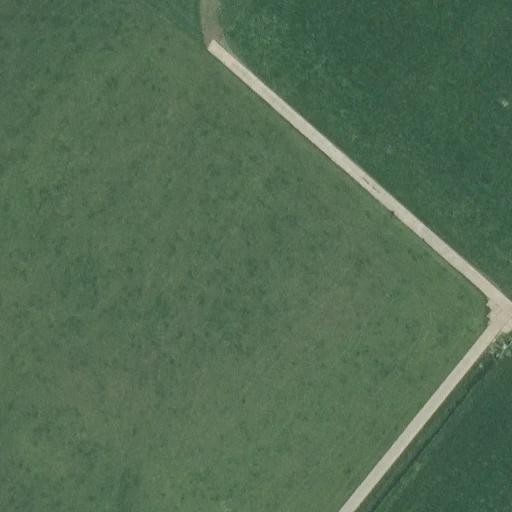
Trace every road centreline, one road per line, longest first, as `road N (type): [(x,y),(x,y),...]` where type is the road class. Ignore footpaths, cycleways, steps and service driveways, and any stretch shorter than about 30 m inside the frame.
road 1 (track): [(511,316),(210,40)]
road 2 (track): [(507,312),(346,511)]
